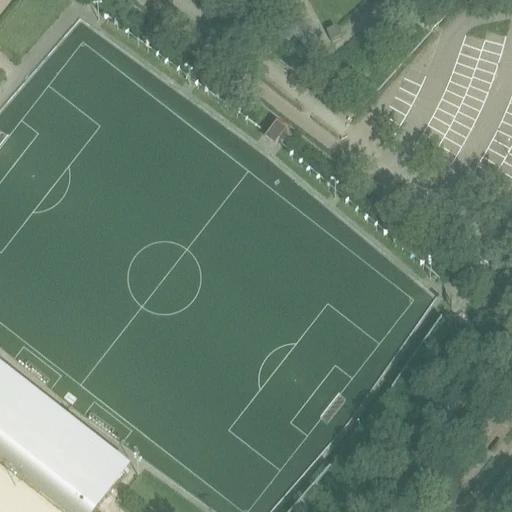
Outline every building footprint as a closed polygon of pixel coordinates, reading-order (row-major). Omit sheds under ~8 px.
[(0,0),(0,52),(41,0),(0,0)] [(272,17),(285,29),(279,35),(287,44),(294,38),(301,45),(309,36),(281,8),(272,17)] [(327,34),(332,44),(340,41),(335,31),(327,34)] [(278,125),(270,135),(281,143),(288,133),(278,125)] [(0,460),(65,511),(97,511),(114,491),(127,475),(62,424),(51,439),(37,428),(48,413),(0,375),(0,460)]
